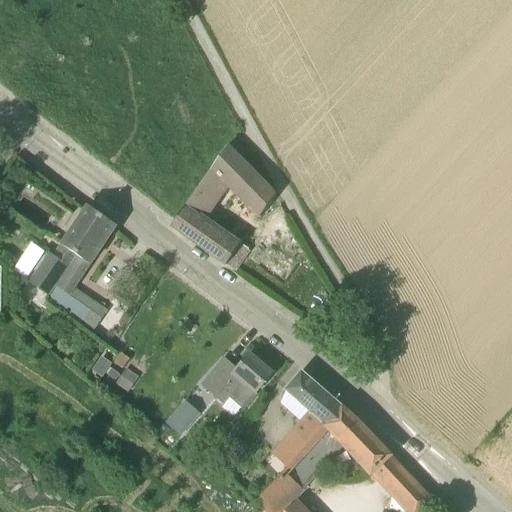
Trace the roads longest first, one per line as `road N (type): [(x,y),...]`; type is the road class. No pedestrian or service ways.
road 1 (residential): [(484,511),(0,118)]
road 2 (unknown): [(382,424),(386,360),(180,0)]
